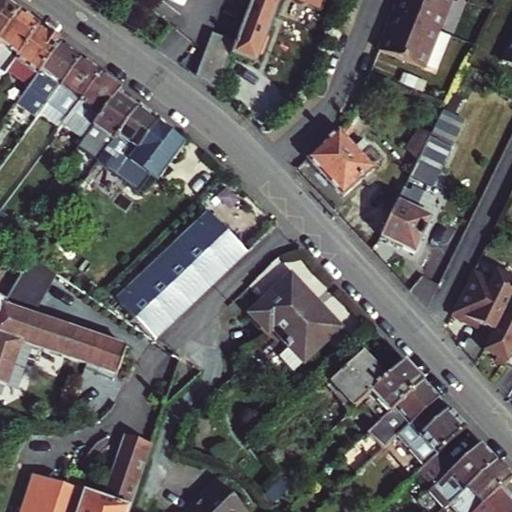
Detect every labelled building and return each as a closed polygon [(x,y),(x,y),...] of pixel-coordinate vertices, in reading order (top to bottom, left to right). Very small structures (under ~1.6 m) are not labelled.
[(268,39),(265,36),(278,0),(298,0),(318,7),(321,0),(252,0),(236,44),(232,56),(255,64),(257,58),(262,54),(268,39)] [(399,0),(393,15),(439,34),(453,0),(399,0)] [(0,40),(21,15),(7,4),(0,5),(0,40)] [(7,71),(15,60),(39,28),(21,15),(0,40),(0,72),(4,75),(7,71)] [(393,15),(378,51),(424,71),(426,68),(437,73),(451,39),(439,34),(393,15)] [(15,60),(36,76),(60,44),(39,28),(15,60)] [(213,35),(196,78),(217,93),(232,56),(236,44),(213,35)] [(511,38),(500,63),(511,68),(511,38)] [(60,44),(36,76),(22,95),(16,104),(35,119),(59,87),(80,58),(60,44)] [(80,58),(59,87),(79,102),(100,73),(80,58)] [(36,76),(15,60),(7,71),(24,84),(18,92),(22,95),(36,76)] [(82,140),(117,94),(121,88),(100,73),(79,102),(62,125),(82,140)] [(117,94),(82,140),(77,147),(97,163),(137,109),(117,94)] [(120,175),(128,164),(158,124),(137,109),(97,163),(97,164),(117,179),(118,178),(120,175)] [(126,180),(124,183),(118,178),(117,179),(137,194),(154,172),(161,178),(185,145),(158,124),(128,164),(120,175),(126,180)] [(338,131),(307,160),(342,198),(373,169),(370,167),(378,159),(369,148),(361,156),(353,148),(338,131)] [(408,180),(419,186),(423,179),(440,174),(452,149),(429,137),(408,180)] [(361,140),(353,148),(361,156),(369,148),(361,140)] [(409,192),(404,189),(380,239),(414,255),(430,220),(413,212),(422,193),(411,188),(409,192)] [(0,236),(7,241),(18,226),(0,213),(0,236)] [(154,340),(247,253),(209,213),(116,300),(120,304),(125,310),(154,340)] [(18,226),(7,241),(28,256),(39,241),(18,226)] [(30,257),(3,297),(0,308),(0,383),(5,385),(22,340),(112,372),(121,346),(29,313),(51,272),(30,257)] [(472,273),(450,317),(470,327),(472,323),(493,333),(511,297),(511,294),(511,281),(496,273),(491,283),(472,273)] [(249,315),(252,318),(292,278),(291,277),(249,315)] [(292,278),(252,318),(265,333),(271,328),(284,342),(282,344),(286,348),(277,356),(293,373),(340,330),(292,278)] [(511,297),(493,333),(483,353),(496,359),(494,363),(505,368),(511,354),(511,297)] [(125,310),(120,304),(116,308),(121,314),(125,310)] [(330,383),(353,409),(370,394),(385,380),(362,354),(330,383)] [(370,394),(388,414),(423,383),(409,368),(404,363),(385,380),(370,394)] [(423,383),(388,414),(365,436),(380,453),(397,437),(438,399),(423,383)] [(397,437),(424,466),(440,452),(465,428),(438,399),(397,437)] [(128,511),(151,447),(128,439),(106,500),(41,478),(29,511),(128,511)] [(456,469),(437,486),(430,493),(445,509),(451,504),(497,462),(481,445),(456,469)] [(421,469),(437,486),(456,469),(440,452),(424,466),(421,469)] [(497,462),(451,504),(458,511),(511,511),(511,500),(501,488),(511,478),(497,462)] [(22,511),(29,511),(41,478),(35,477),(22,511)] [(220,479),(183,511),(241,511),(246,508),(220,479)]
